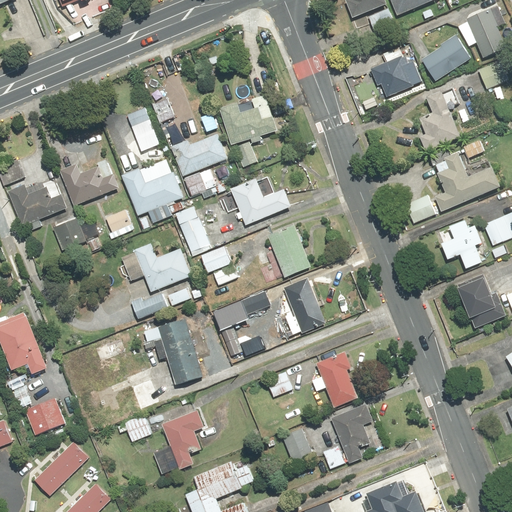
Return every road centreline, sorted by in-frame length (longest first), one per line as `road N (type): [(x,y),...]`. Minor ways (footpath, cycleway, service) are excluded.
road 1 (secondary): [(486,511),(283,0)]
road 2 (primary): [(222,0),(0,93)]
